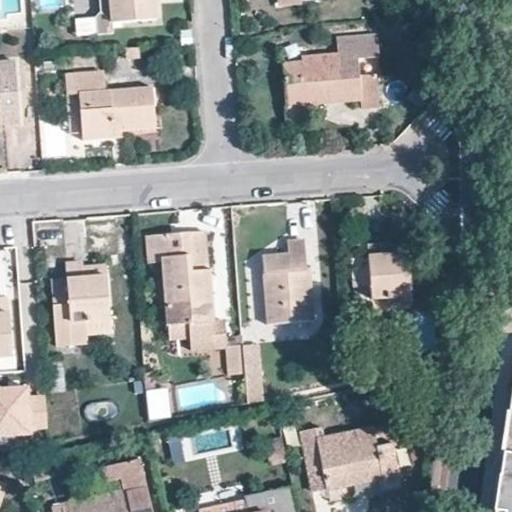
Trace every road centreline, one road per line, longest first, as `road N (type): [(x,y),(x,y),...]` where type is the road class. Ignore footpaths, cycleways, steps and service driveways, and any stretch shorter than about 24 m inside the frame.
road 1 (tertiary): [(471,228),(468,372),(453,511)]
road 2 (residential): [(0,198),(224,183)]
road 3 (residential): [(224,183),(410,167)]
road 4 (residential): [(224,183),(210,0)]
road 5 (tertiary): [(466,104),(471,228)]
